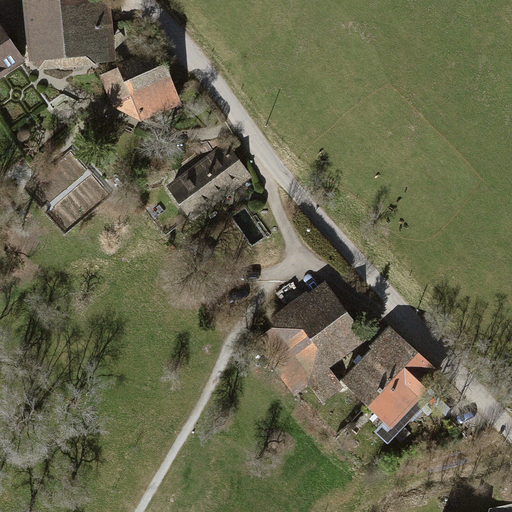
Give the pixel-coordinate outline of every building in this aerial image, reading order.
[(37,0),(40,30),(39,30),(42,58),(108,52),(102,0),(37,0)] [(0,77),(26,60),(0,22),(0,77)] [(159,52),(105,75),(115,100),(139,114),(178,98),(159,52)] [(228,147),(171,188),(191,215),(248,174),(228,147)] [(189,248),(202,263),(213,253),(200,238),(189,248)] [(345,344),(362,332),(331,289),(259,340),(294,389),(350,350),(345,344)] [(367,405),(417,352),(391,328),(374,345),(379,350),(349,381),(345,377),(342,380),(367,405)] [(438,372),(417,352),(367,405),(385,422),(377,430),(387,440),(424,402),(433,410),(443,400),(433,392),(432,392),(425,386),(438,372)]
